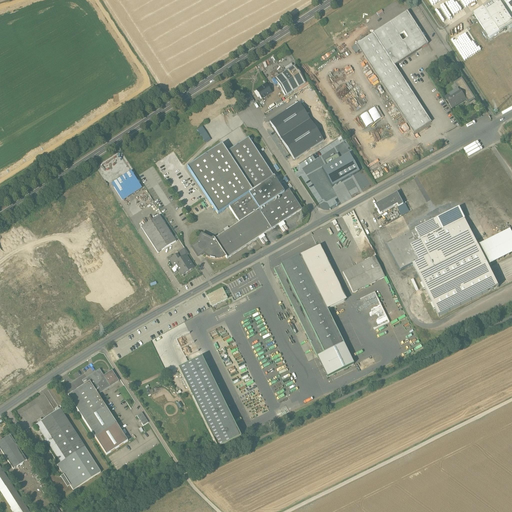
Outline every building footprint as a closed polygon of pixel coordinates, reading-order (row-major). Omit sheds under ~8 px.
[(498,0),(485,9),(499,32),(511,23),(511,20),(499,0),(498,0)] [(511,0),(498,0),(499,0),(511,20),(511,0)] [(499,32),(485,9),(484,9),(483,7),(474,14),(490,38),(499,32)] [(383,28),(373,34),(394,66),(428,44),(418,29),(407,12),(394,20),(383,28)] [(394,66),(373,34),(356,45),(413,134),(431,123),(394,66)] [(295,66),(274,79),(285,96),(306,83),(295,66)] [(475,99),(462,79),(454,84),(455,84),(459,89),(458,90),(459,91),(455,93),(455,92),(445,98),(446,99),(449,103),(449,104),(452,109),(457,106),(457,105),(463,101),(464,102),(466,100),(468,103),(475,99)] [(262,101),(274,92),(268,83),(255,91),(262,101)] [(251,95),(245,98),(250,105),(255,102),(251,95)] [(299,107),(271,125),(295,161),(323,142),(299,107)] [(361,116),(367,127),(383,119),(378,108),(361,116)] [(205,140),(210,136),(204,126),(198,130),(205,140)] [(227,153),(222,145),(187,168),(218,215),(229,207),(239,223),(211,241),(202,236),(197,245),(192,248),(197,255),(203,251),(206,253),(209,256),(213,257),(217,257),(221,256),(224,255),(227,259),(302,209),(284,183),(279,186),(248,139),(227,153)] [(349,154),(322,169),(332,187),(359,172),(349,154)] [(308,160),(298,166),(305,179),(316,173),(308,160)] [(131,173),(118,182),(118,183),(114,186),(114,187),(122,200),(141,188),(131,173)] [(310,189),(313,196),(318,193),(315,187),(310,189)] [(397,193),(375,206),(380,215),(397,205),(398,208),(403,205),(402,203),(397,193)] [(73,212),(81,208),(76,199),(68,203),(73,212)] [(116,231),(130,222),(124,213),(117,217),(111,207),(104,211),(116,231)] [(459,208),(438,219),(443,230),(465,219),(459,208)] [(176,242),(159,216),(141,228),(158,253),(176,242)] [(95,217),(64,235),(92,284),(86,287),(104,318),(145,295),(139,284),(131,289),(98,231),(102,229),(95,217)] [(443,230),(438,219),(416,230),(418,234),(413,236),(411,233),(386,245),(400,272),(413,265),(422,284),(421,284),(423,290),(425,289),(432,304),(431,304),(434,310),(435,309),(439,317),(499,287),(488,266),(479,248),(465,219),(443,230)] [(479,248),(488,266),(511,254),(511,233),(511,232),(479,248)] [(320,247),(300,256),(326,310),(346,300),(320,247)] [(0,385),(26,371),(27,368),(7,332),(29,320),(34,329),(39,326),(41,327),(67,312),(64,308),(72,304),(42,252),(0,276),(12,297),(8,299),(10,303),(8,305),(6,309),(13,305),(20,318),(8,325),(7,327),(6,328),(1,326),(0,324),(0,385)] [(186,256),(180,260),(177,256),(175,257),(174,257),(174,258),(172,259),(172,258),(171,260),(170,260),(173,265),(172,265),(174,266),(174,267),(177,266),(179,268),(178,269),(178,270),(179,271),(182,276),(183,275),(185,273),(187,272),(190,271),(189,271),(190,270),(190,269),(193,267),(192,266),(191,264),(189,262),(189,261),(188,260),(187,259),(187,257),(186,257),(186,256)] [(326,310),(300,256),(280,266),(324,354),(343,344),(326,310)] [(374,257),(343,273),(353,293),(385,278),(374,257)] [(65,270),(77,265),(76,262),(64,267),(65,270)] [(324,354),(280,266),(274,269),(317,357),(324,354)] [(222,289),(207,297),(212,307),(227,299),(222,289)] [(324,354),(317,357),(327,377),(353,364),(343,344),(324,354)] [(215,386),(201,358),(178,370),(217,449),(241,438),(222,401),(215,386)] [(68,396),(106,455),(128,441),(97,394),(117,381),(111,372),(103,378),(99,371),(90,377),(92,380),(90,382),(89,382),(68,396)] [(215,386),(222,401),(229,397),(221,383),(215,386)] [(85,448),(60,409),(36,425),(60,463),(85,448)] [(148,423),(142,413),(137,416),(143,426),(148,423)] [(146,429),(128,441),(106,455),(116,471),(156,445),(146,429)] [(27,461),(10,435),(0,441),(0,449),(13,470),(27,461)] [(60,463),(57,465),(73,491),(101,473),(85,448),(60,463)] [(29,511),(0,467),(0,490),(14,511),(29,511)]
